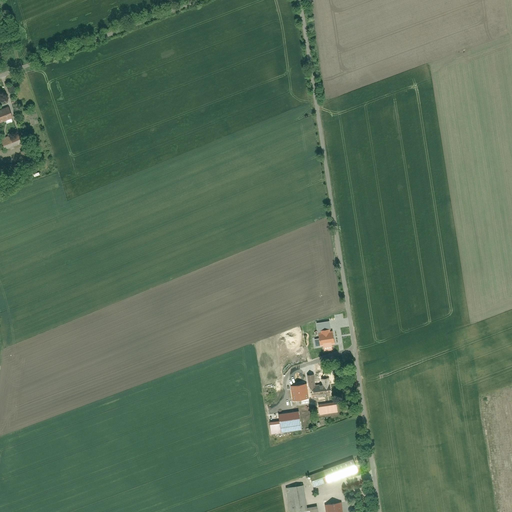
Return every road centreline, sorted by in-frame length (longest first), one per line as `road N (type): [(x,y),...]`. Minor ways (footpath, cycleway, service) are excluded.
road 1 (unclassified): [(293,0),(374,511)]
road 2 (unclassified): [(197,0),(0,73)]
